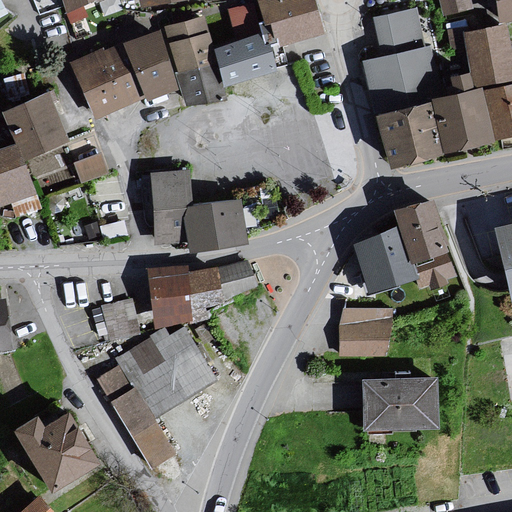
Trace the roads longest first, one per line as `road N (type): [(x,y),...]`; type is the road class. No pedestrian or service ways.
road 1 (residential): [(164,511),(66,358),(34,266)]
road 2 (residential): [(34,266),(141,262),(292,238)]
road 3 (tertiary): [(211,511),(241,422),(317,275)]
road 4 (residential): [(326,2),(383,195)]
road 5 (tertiary): [(511,168),(383,195)]
